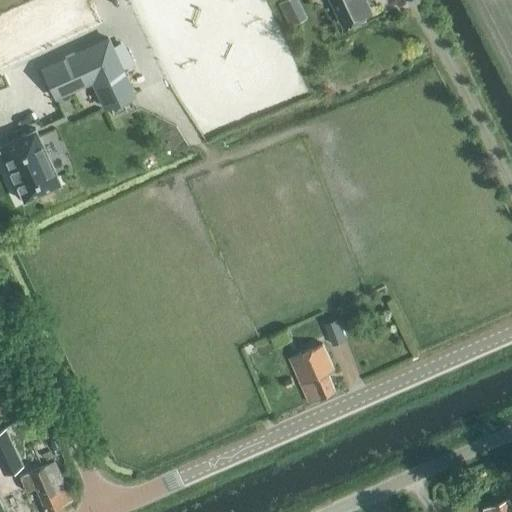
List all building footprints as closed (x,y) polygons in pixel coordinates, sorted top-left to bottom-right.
[(331,0),(343,26),(372,12),(366,0),(331,0)] [(108,40),(43,71),(55,100),(92,84),(104,110),(133,96),(108,40)] [(34,130),(0,146),(0,151),(22,202),(59,185),(34,130)] [(357,308),(344,312),(351,333),(364,328),(357,308)] [(346,340),(338,318),(325,323),(333,346),(346,340)] [(288,360),(296,380),(307,404),(334,393),(326,373),(334,369),(323,344),(288,360)] [(0,467),(3,474),(21,466),(4,430),(0,431),(0,467)] [(25,493),(35,488),(45,511),(63,511),(61,505),(70,501),(54,462),(29,473),(26,468),(16,471),(19,478),(25,493)] [(338,490),(342,500),(359,493),(355,483),(338,490)] [(511,511),(511,508),(508,499),(484,510),(484,511),(511,511)]
